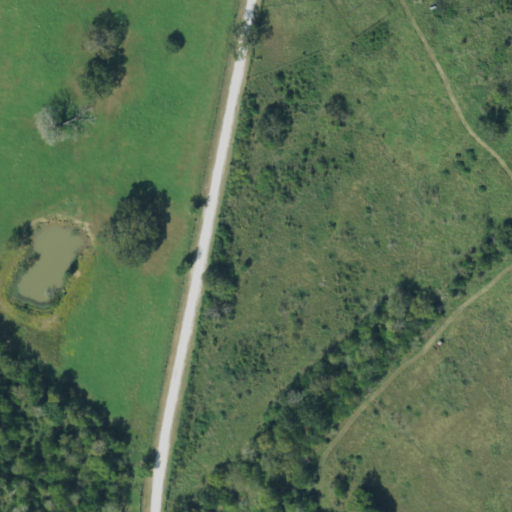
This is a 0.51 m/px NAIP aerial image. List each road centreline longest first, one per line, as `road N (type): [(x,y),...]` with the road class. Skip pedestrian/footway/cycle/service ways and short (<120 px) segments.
road 1 (residential): [(149,511),(245,0)]
road 2 (residential): [(398,0),(464,128),(511,148)]
